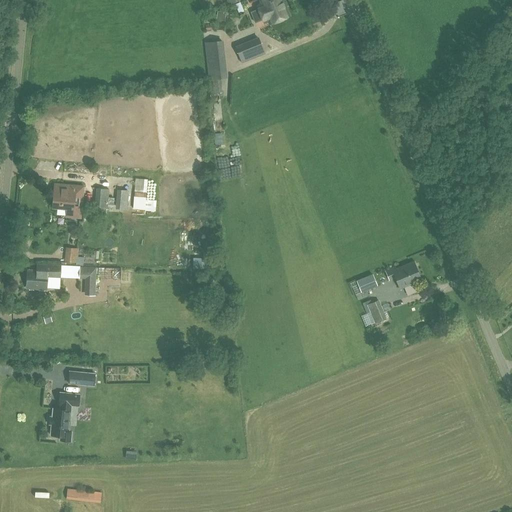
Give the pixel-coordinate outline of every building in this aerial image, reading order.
[(269,24),(289,15),(282,0),(261,0),(260,1),(263,8),(260,9),(259,8),(251,12),(255,22),(263,19),(263,18),(267,17),(269,24)] [(348,0),(347,0),(337,4),(342,15),(353,11),(348,0)] [(242,62),(264,53),(258,36),(235,45),(242,62)] [(206,43),(210,79),(226,77),(222,41),(206,43)] [(53,207),(68,208),(67,216),(80,217),(83,186),(62,184),(55,184),(54,191),(53,207)] [(109,189),(97,188),(95,207),(107,208),(109,189)] [(119,190),(118,208),(125,208),(127,191),(119,190)] [(149,210),(149,197),(137,197),(136,209),(149,210)] [(395,269),(395,267),(386,271),(390,280),(395,277),(400,288),(421,279),(414,262),(395,269)] [(46,289),(47,276),(60,277),(60,265),(40,264),(39,271),(27,270),(26,288),(46,289)] [(96,268),(80,267),(79,278),(86,278),(88,281),(87,295),(94,296),(96,268)] [(377,285),(373,274),(356,280),(361,292),(377,285)] [(382,319),(375,302),(367,305),(375,322),(382,319)] [(95,373),(83,372),(70,371),(69,383),(82,384),(94,385),(95,373)] [(70,419),(71,405),(78,406),(79,396),(79,394),(60,392),(59,404),(60,404),(60,409),(53,408),(50,435),(60,436),(60,440),(71,441),(71,432),(69,432),(70,426),(69,426),(69,419),(70,419)] [(70,502),(70,498),(101,502),(102,493),(67,489),(66,498),(65,498),(65,502),(70,502)]
